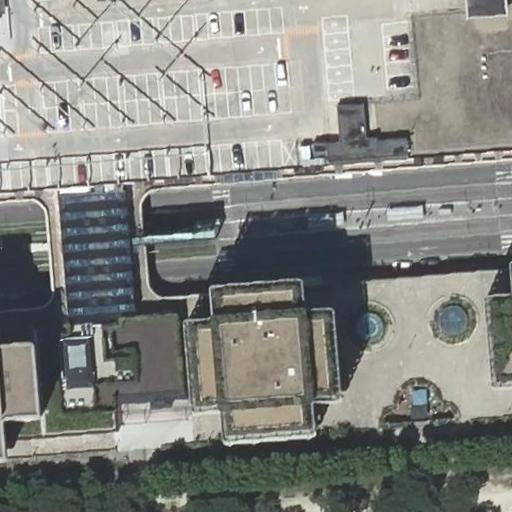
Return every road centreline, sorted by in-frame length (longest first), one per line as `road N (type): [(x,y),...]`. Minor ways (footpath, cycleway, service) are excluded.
road 1 (residential): [(511,243),(0,287)]
road 2 (tertiary): [(511,170),(0,213)]
